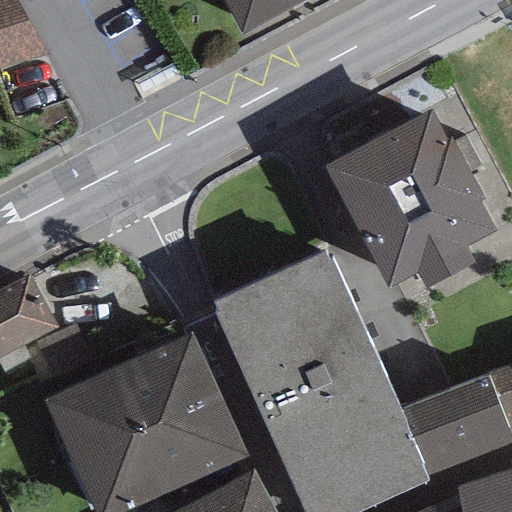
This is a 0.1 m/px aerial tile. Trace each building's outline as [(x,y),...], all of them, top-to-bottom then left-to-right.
[(17,0),(0,0),(0,67),(48,52),(17,0)] [(224,0),(242,33),(304,0),(224,0)] [(432,109),(325,166),(389,286),(416,272),(425,287),(474,260),(466,245),(494,230),(479,201),(483,199),(451,137),(448,139),(432,109)] [(324,251),(213,300),(218,310),(214,312),(302,511),(356,511),(430,479),(428,475),(398,407),(332,258),(328,260),(324,251)] [(28,275),(0,290),(0,356),(56,325),(28,275)] [(121,511),(247,454),(191,333),(43,401),(93,511),(121,511)] [(511,365),(487,374),(508,428),(511,426),(511,365)] [(487,374),(398,407),(428,475),(511,443),(511,437),(508,428),(487,374)] [(511,511),(511,467),(446,490),(450,501),(453,511),(511,511)] [(172,511),(274,511),(253,469),(172,511)] [(422,511),(453,511),(450,501),(422,511)]
